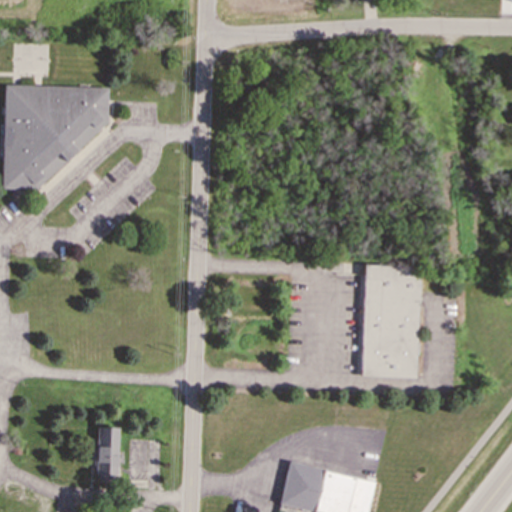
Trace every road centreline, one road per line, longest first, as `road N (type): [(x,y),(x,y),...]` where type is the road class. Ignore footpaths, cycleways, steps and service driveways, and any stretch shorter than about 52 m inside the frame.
road 1 (residential): [(206,0),(189,511)]
road 2 (residential): [(205,39),(511,29)]
